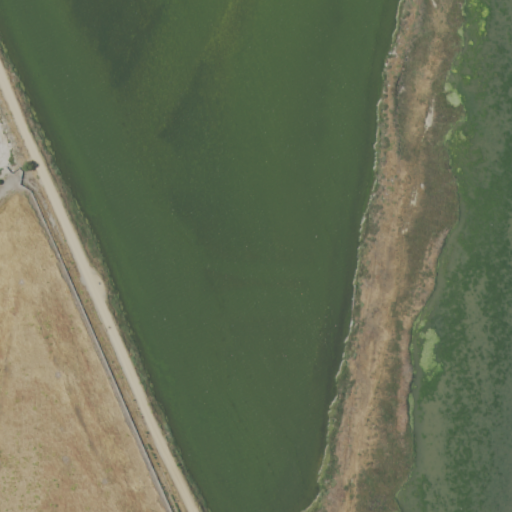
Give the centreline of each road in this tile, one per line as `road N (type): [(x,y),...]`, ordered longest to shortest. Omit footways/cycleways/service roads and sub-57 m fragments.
road 1 (track): [(344,511),(428,113),(440,30),(428,0)]
road 2 (track): [(176,511),(39,194),(24,180),(0,193)]
